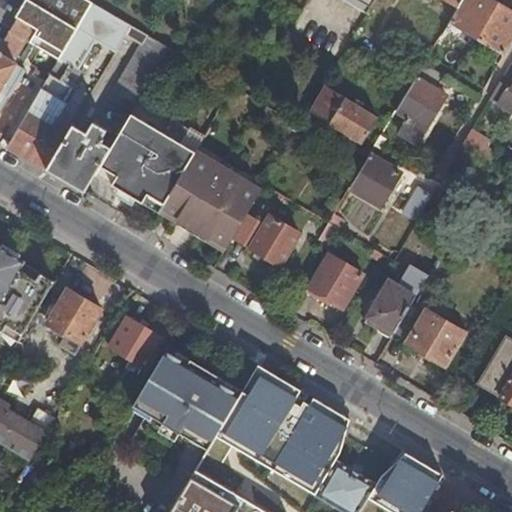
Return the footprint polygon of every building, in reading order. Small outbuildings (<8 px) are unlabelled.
[(0,109),(24,69),(45,82),(46,82),(48,78),(48,77),(53,69),(55,67),(62,55),(70,41),(76,31),(82,22),(93,4),(85,0),(26,0),(25,3),(18,14),(8,32),(4,37),(1,41),(0,43),(0,109)] [(344,0),(367,13),(371,6),(360,0),(344,0)] [(477,37),(498,4),(491,0),(462,0),(459,5),(450,21),(477,37)] [(126,36),(132,28),(93,4),(82,22),(76,31),(70,41),(62,55),(55,67),(53,69),(48,77),(48,78),(46,82),(45,82),(7,146),(46,169),(73,124),(58,115),(64,105),(61,104),(82,70),(78,68),(94,40),(116,54),(126,36)] [(505,54),(511,41),(511,11),(498,4),(477,37),(505,54)] [(134,111),(139,102),(170,50),(132,28),(126,36),(142,46),(104,110),(134,111)] [(511,61),(490,100),(511,113),(511,61)] [(437,91),(445,78),(432,71),(420,70),(415,78),(416,79),(396,111),(407,118),(398,133),(418,144),(447,96),(437,91)] [(379,118),(324,87),(309,111),(363,144),(379,118)] [(144,206),(159,214),(163,208),(196,154),(205,139),(139,102),(134,111),(105,160),(122,169),(124,183),(149,197),(144,206)] [(46,169),(84,192),(111,146),(103,142),(105,139),(102,137),(107,130),(93,121),(86,132),(73,124),(46,169)] [(163,208),(227,248),(233,238),(247,214),(260,192),(196,154),(163,208)] [(369,156),(349,188),(380,207),(400,174),(369,156)] [(416,222),(432,196),(418,187),(402,213),(416,222)] [(167,218),(224,253),(227,248),(163,208),(159,214),(167,218)] [(247,214),(233,238),(280,266),(300,233),(270,215),(264,225),(247,214)] [(0,249),(0,373),(54,283),(0,249)] [(368,256),(379,261),(382,255),(372,249),(368,256)] [(359,272),(329,254),(310,287),(339,305),(359,272)] [(410,304),(414,297),(390,282),(364,323),(390,338),(393,333),(410,304)] [(59,345),(75,355),(102,310),(68,289),(47,322),(67,335),(59,345)] [(425,313),(410,304),(393,333),(408,342),(406,344),(444,367),(464,333),(427,310),(425,313)] [(128,317),(109,347),(144,368),(162,337),(128,317)] [(511,340),(505,336),(477,384),(511,405),(511,340)] [(187,366),(164,352),(134,403),(157,416),(154,421),(206,451),(223,423),(242,391),(190,361),(187,366)] [(246,384),(242,391),(223,423),(259,445),(283,406),(246,384)] [(328,407),(312,397),(297,423),(312,432),(328,407)] [(8,407),(0,402),(0,445),(28,462),(53,420),(36,409),(27,424),(5,411),(8,407)] [(372,508),(369,511),(423,511),(445,477),(405,453),(382,492),(372,508)] [(382,492),(382,491),(375,486),(376,483),(338,461),(316,495),(345,511),(358,511),(365,503),(372,508),(382,492)] [(198,466),(170,511),(219,511),(234,488),(198,466)]
